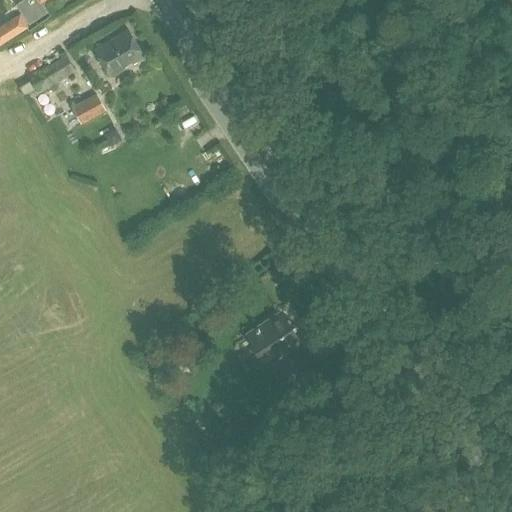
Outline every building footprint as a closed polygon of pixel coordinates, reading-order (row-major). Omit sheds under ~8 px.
[(0,28),(0,44),(26,27),(18,16),(0,28)] [(94,49),(111,77),(146,57),(128,28),(94,49)] [(31,31),(5,48),(13,59),(39,43),(31,31)] [(31,77),(39,88),(41,93),(76,71),(65,56),(31,77)] [(69,103),(91,92),(82,74),(60,86),(69,103)] [(19,87),(25,96),(38,88),(32,79),(19,87)] [(73,107),(82,124),(106,111),(96,94),(73,107)] [(105,135),(111,145),(122,139),(116,129),(105,135)] [(92,161),(78,165),(81,177),(95,173),(92,161)] [(269,380),(276,390),(291,380),(315,364),(310,356),(308,357),(298,342),(300,341),(282,313),(248,335),(266,364),(289,349),(297,361),(269,380)] [(147,356),(154,366),(166,358),(159,348),(147,356)]
